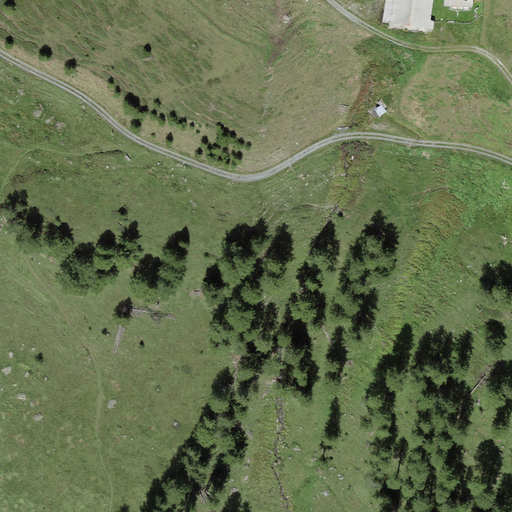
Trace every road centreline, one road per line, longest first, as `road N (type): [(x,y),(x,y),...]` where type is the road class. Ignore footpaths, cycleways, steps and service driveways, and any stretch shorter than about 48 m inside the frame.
road 1 (track): [(0,51),(74,91),(126,134),(214,171),(259,179),(349,136),(511,162)]
road 2 (track): [(511,78),(481,50),(402,43),(329,0)]
